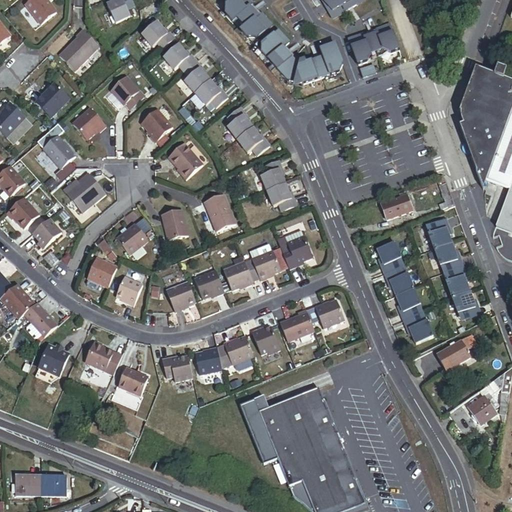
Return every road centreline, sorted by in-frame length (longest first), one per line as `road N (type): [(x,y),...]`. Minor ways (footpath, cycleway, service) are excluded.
road 1 (residential): [(174,0),(280,119),(354,271)]
road 2 (residential): [(354,271),(170,340),(122,331),(60,297)]
road 3 (residential): [(354,271),(464,511)]
road 4 (residential): [(511,328),(441,127)]
road 5 (tertiary): [(0,426),(138,482)]
road 6 (residential): [(60,297),(88,239),(121,210),(137,175)]
road 7 (residential): [(441,127),(489,0)]
